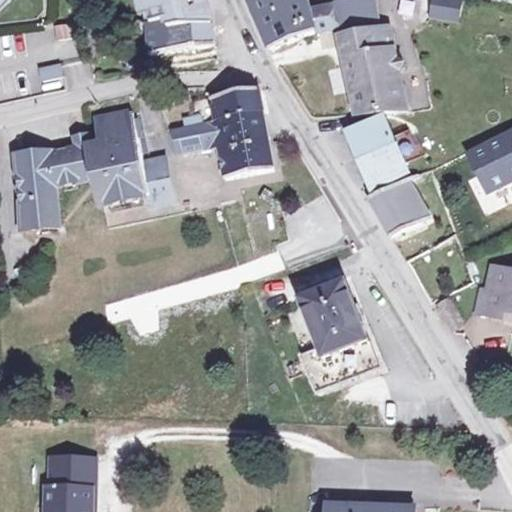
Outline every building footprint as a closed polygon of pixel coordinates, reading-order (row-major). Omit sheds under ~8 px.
[(209,0),(145,0),(152,29),(215,25),(209,0)] [(405,63),(396,57),(395,54),(390,28),(379,31),(374,0),(371,0),(355,3),(311,11),(311,6),(304,7),(303,0),(244,0),(249,15),(252,15),(267,52),(313,37),(338,34),(339,41),(345,64),(357,117),(407,112),(399,75),(405,63)] [(461,0),(432,0),(430,15),(460,18),(461,0)] [(83,26),(86,39),(99,37),(97,24),(83,26)] [(59,43),(86,39),(83,26),(58,27),(59,43)] [(15,36),(0,37),(0,50),(1,58),(16,56),(15,36)] [(58,63),(38,69),(45,91),(65,86),(58,63)] [(197,128),(264,117),(259,91),(193,103),(197,128)] [(273,173),(264,117),(197,128),(175,132),(182,153),(220,147),(226,182),(273,173)] [(96,178),(104,211),(151,200),(144,169),(132,118),(96,126),(100,144),(88,146),(90,154),(96,178)] [(385,123),(353,139),(377,189),(409,175),(385,123)] [(88,146),(87,141),(76,143),(76,154),(43,159),(17,161),(24,233),(57,229),(54,190),(85,183),(84,180),(96,178),(90,154),(88,146)] [(165,164),(144,169),(151,200),(153,211),(175,205),(165,164)] [(432,171),(412,181),(415,189),(436,180),(432,171)] [(415,189),(412,181),(373,204),(392,240),(427,223),(415,189)] [(488,316),(507,319),(509,311),(511,311),(511,270),(499,267),(488,316)] [(315,273),(288,283),(297,306),(343,287),(340,280),(321,288),(315,273)] [(302,304),(319,352),(306,356),(320,391),(380,369),(348,287),(302,304)] [(258,301),(264,316),(277,311),(271,297),(258,301)] [(451,299),(438,306),(443,316),(457,309),(451,299)] [(457,309),(443,316),(447,323),(461,316),(457,309)] [(461,316),(447,323),(450,329),(453,329),(465,323),(461,316)] [(90,511),(92,460),(54,460),(53,489),(48,489),(47,511),(90,511)]
